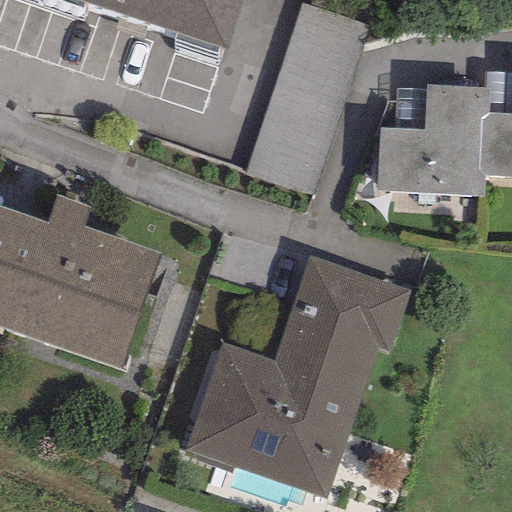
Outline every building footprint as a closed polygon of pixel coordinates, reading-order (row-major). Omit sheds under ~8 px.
[(78,0),(224,48),(240,0),(78,0)] [(367,26),(297,3),(241,175),(311,197),(367,26)] [(511,73),(482,73),(482,89),(486,90),(485,114),(511,114),(511,73)] [(482,89),(423,85),(423,90),(421,132),(391,131),(377,130),(373,191),(480,196),(481,175),(477,169),(478,119),(485,114),(486,90),(482,89)] [(423,90),(393,89),(391,131),(421,132),(423,90)] [(511,114),(485,114),(478,119),(477,169),(481,175),(511,177),(511,114)] [(47,223),(0,207),(0,329),(121,370),(159,256),(81,228),(88,208),(54,194),(47,223)] [(407,291),(307,257),(272,361),(219,343),(180,457),(229,474),(231,468),(323,499),(375,348),(387,352),(407,291)]
